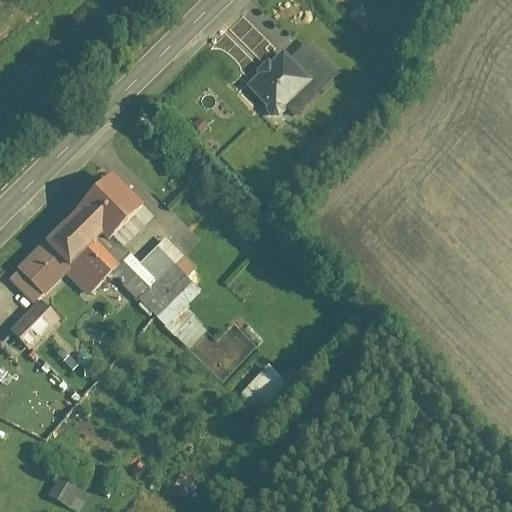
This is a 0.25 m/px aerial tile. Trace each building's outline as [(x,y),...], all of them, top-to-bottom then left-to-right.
[(334,78),(303,45),(286,62),(309,86),(283,112),(291,120),(317,94),(325,87),(334,78)] [(308,86),(278,56),(243,92),(273,121),(308,86)] [(41,248),(11,278),(34,302),(60,277),(83,302),(116,270),(92,245),(95,242),(101,249),(138,214),(106,181),(69,217),(71,219),(41,248)] [(193,276),(160,243),(110,292),(143,325),(193,276)] [(189,285),(155,323),(165,332),(199,294),(189,285)] [(28,355),(56,326),(37,307),(9,336),(28,355)] [(257,418),(286,389),(265,369),(237,397),(257,418)] [(171,493),(186,500),(190,490),(176,484),(171,493)] [(79,511),(84,500),(59,489),(52,506),(65,511),(79,511)]
